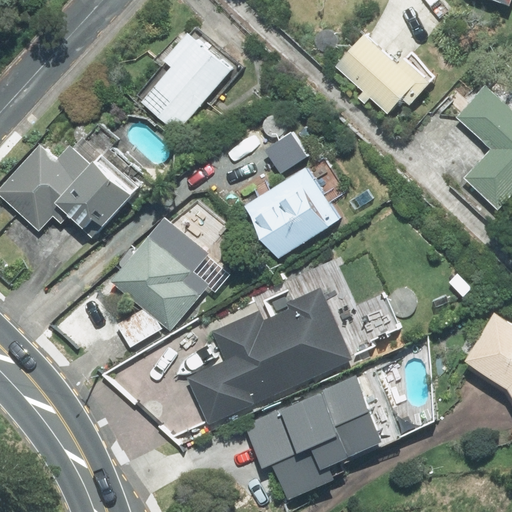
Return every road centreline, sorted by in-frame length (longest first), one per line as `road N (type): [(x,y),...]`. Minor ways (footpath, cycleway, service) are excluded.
road 1 (primary): [(0,357),(62,436),(98,511)]
road 2 (residential): [(0,105),(99,0)]
